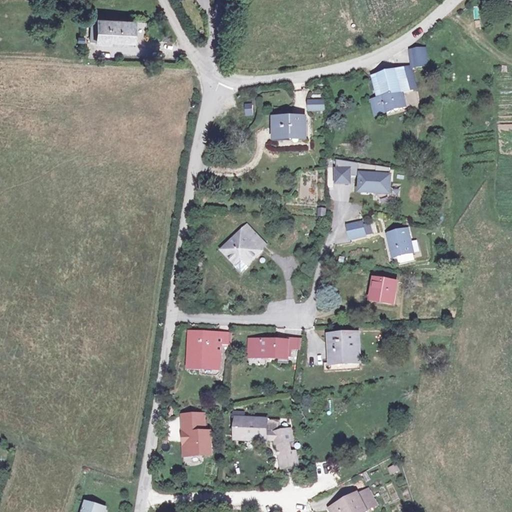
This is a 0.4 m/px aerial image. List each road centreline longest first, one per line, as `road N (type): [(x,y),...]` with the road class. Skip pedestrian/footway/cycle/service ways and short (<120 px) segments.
road 1 (residential): [(212,76),(242,84),(372,61),(460,0)]
road 2 (residential): [(343,210),(303,295),(170,295)]
road 3 (residential): [(212,76),(170,295)]
road 4 (residential): [(170,295),(139,511)]
